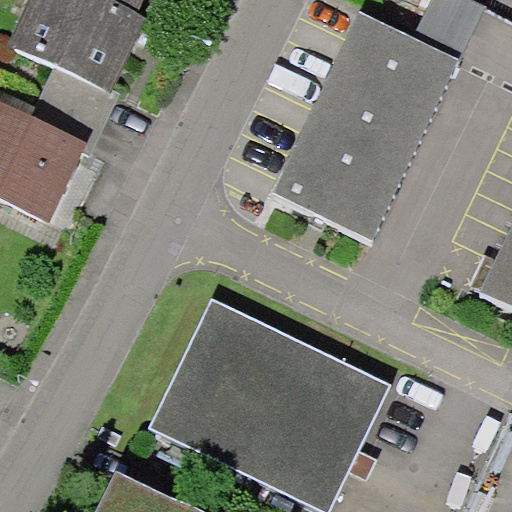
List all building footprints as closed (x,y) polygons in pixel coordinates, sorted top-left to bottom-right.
[(138,22),(149,0),(41,0),(16,48),(66,74),(37,127),(91,156),(118,106),(111,102),(150,28),(138,22)] [(454,68),(350,17),(263,195),(367,246),(454,68)] [(0,122),(0,209),(53,232),(84,158),(0,122)] [(511,200),(466,296),(511,317),(511,200)] [(302,511),(324,511),(383,391),(206,305),(143,435),(302,511)] [(161,511),(99,482),(84,511),(161,511)]
